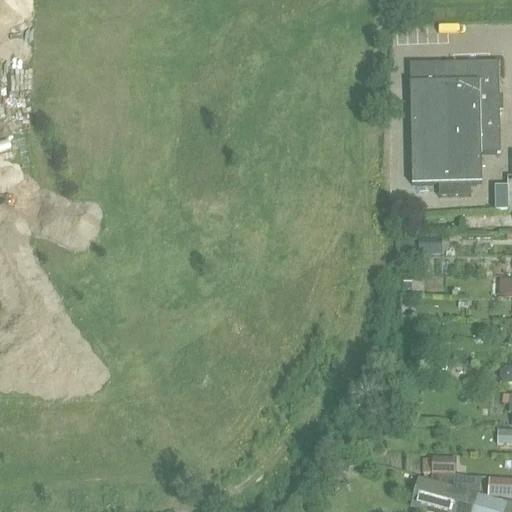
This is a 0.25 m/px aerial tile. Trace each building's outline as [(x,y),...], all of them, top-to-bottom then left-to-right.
[(14,32),(59,186),(117,169),(72,15),(14,32)] [(412,186),(482,185),(482,155),(501,155),(500,63),(454,64),(454,83),(412,85),(412,186)] [(495,213),(508,213),(508,189),(495,189),(495,213)] [(442,241),(418,241),(418,257),(442,257),(442,241)] [(402,276),(402,290),(412,291),(412,276),(402,276)] [(424,339),(399,337),(397,357),(423,359),(424,339)] [(499,373),(499,380),(503,385),(511,385),(511,384),(511,368),(505,368),(499,373)] [(511,432),(498,432),(498,446),(511,446),(511,432)] [(431,482),(439,485),(472,494),(477,495),(483,479),(470,479),(455,476),(455,459),(432,458),(431,460),(423,460),(422,475),(431,475),(431,476),(431,482)] [(412,506),(431,511),(433,511),(467,511),(472,494),(439,485),(431,482),(419,479),(412,506)] [(511,499),(511,481),(488,481),(487,498),(511,499)] [(474,511),(502,511),(504,507),(478,499),(474,511)]
